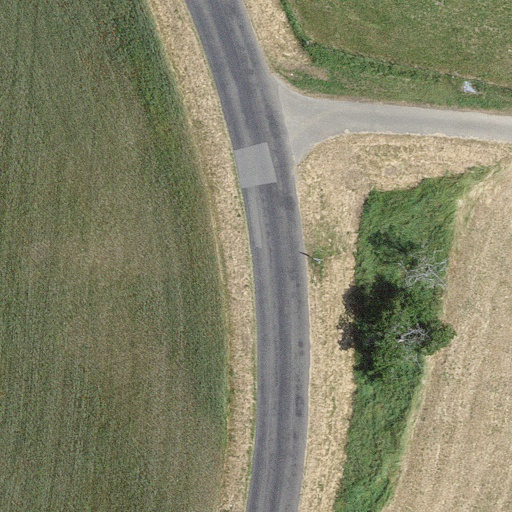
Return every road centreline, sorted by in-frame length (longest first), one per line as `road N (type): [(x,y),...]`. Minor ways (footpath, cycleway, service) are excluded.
road 1 (unclassified): [(260,511),(272,450),(273,280),(244,112),(201,0)]
road 2 (track): [(511,131),(244,112)]
